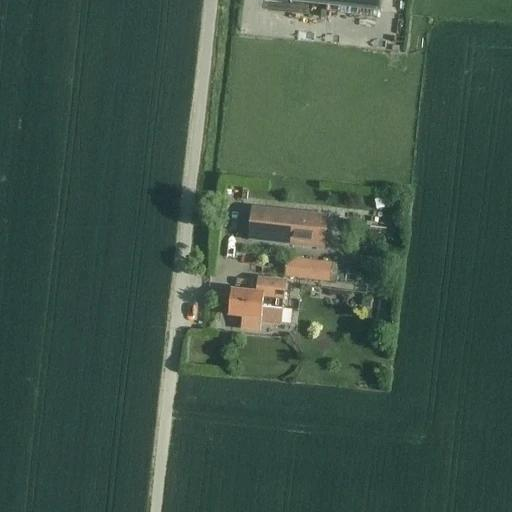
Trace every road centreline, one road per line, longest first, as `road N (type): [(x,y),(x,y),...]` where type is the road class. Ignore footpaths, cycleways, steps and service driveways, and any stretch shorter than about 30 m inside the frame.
road 1 (residential): [(174,333),(211,0)]
road 2 (track): [(155,511),(174,333)]
